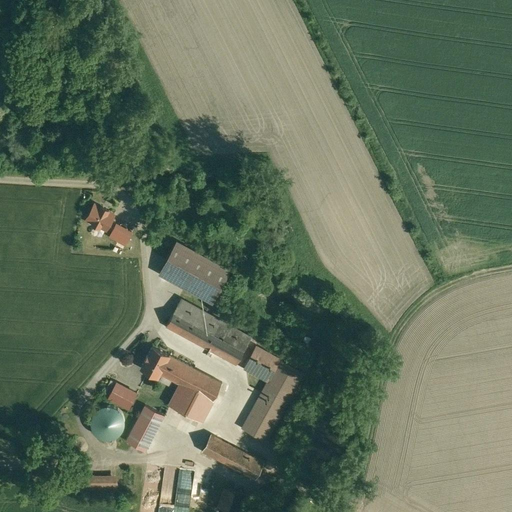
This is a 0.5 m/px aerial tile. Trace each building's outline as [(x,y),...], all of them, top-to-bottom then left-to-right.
[(123,244),(129,229),(111,222),(105,236),(123,244)] [(168,239),(151,274),(207,301),(224,266),(168,239)] [(251,336),(181,298),(166,325),(237,364),(251,336)] [(281,359),(256,345),(244,368),(269,381),(281,359)] [(195,368),(152,346),(148,354),(145,358),(146,358),(141,367),(161,377),(163,374),(180,384),(184,385),(195,368)] [(304,371),(281,359),(269,381),(243,428),(266,440),(304,371)] [(222,382),(195,368),(184,385),(180,384),(170,404),(202,420),(222,382)] [(137,393),(111,379),(105,392),(110,394),(108,396),(130,407),(137,393)] [(138,404),(123,443),(144,451),(156,423),(161,425),(165,415),(138,404)] [(93,408),(94,437),(118,436),(117,407),(93,408)] [(264,462),(211,434),(202,450),(255,478),(264,462)] [(296,460),(288,469),(294,474),(302,465),(296,460)] [(187,511),(194,471),(165,467),(163,481),(174,483),(173,489),(160,488),(159,492),(146,490),(143,511),(158,511),(160,502),(171,504),(170,511),(187,511)] [(74,494),(114,493),(113,474),(73,475),(74,494)] [(236,511),(243,495),(225,488),(218,508),(228,511),(236,511)]
